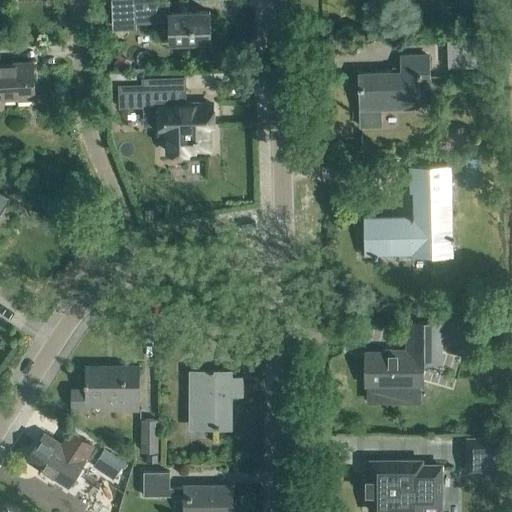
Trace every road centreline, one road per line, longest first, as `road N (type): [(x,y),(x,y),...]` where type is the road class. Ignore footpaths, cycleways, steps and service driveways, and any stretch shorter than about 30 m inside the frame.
road 1 (residential): [(142,273),(92,143),(78,0)]
road 2 (residential): [(284,263),(277,0)]
road 3 (residential): [(285,511),(284,263)]
road 4 (residential): [(0,425),(81,311),(142,273)]
road 5 (residential): [(142,273),(284,263)]
